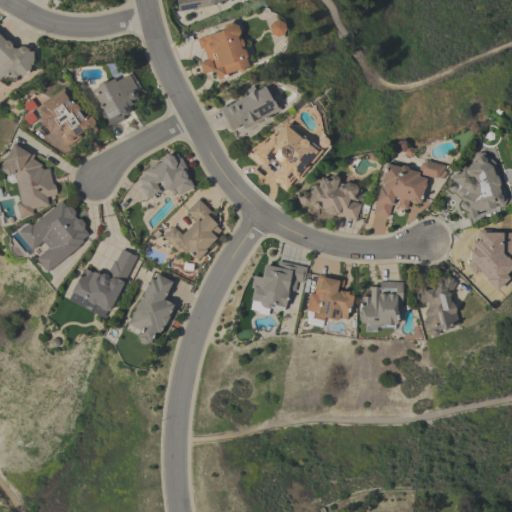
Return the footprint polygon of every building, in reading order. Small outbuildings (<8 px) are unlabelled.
[(177,11),(174,0),(223,0),(224,2),(177,11)] [(284,29),(281,35),(275,37),(270,34),(267,28),(270,22),(277,19),(282,22),(284,29)] [(221,30),(223,24),(229,22),(235,25),(239,32),(236,37),(236,38),(238,38),(240,39),(242,44),(241,47),(239,47),(240,49),(240,48),(243,49),(245,56),(244,58),(247,66),(242,67),(243,70),(238,72),(237,69),(229,72),(230,75),(218,79),(217,77),(216,77),(213,69),(215,69),(211,59),(210,60),(213,70),(202,74),(198,62),(206,59),(202,47),(199,48),(196,39),(221,30)] [(0,32),(11,43),(10,44),(11,46),(12,48),(17,48),(18,46),(24,46),(26,48),(27,48),(27,51),(32,51),(32,61),(32,65),(29,65),(29,71),(26,75),(16,75),(14,77),(15,80),(14,82),(9,82),(8,80),(7,75),(5,76),(1,76),(0,77),(0,32)] [(107,81),(112,78),(114,82),(127,74),(137,92),(135,94),(135,97),(134,98),(132,99),(130,99),(128,98),(130,104),(126,106),(127,108),(127,112),(126,113),(124,115),(121,115),(123,119),(111,125),(111,124),(106,127),(99,113),(102,111),(91,89),(96,87),(97,83),(102,80),(107,81)] [(243,129),(240,123),(236,125),(237,127),(229,131),(217,108),(223,105),(224,106),(245,95),(245,94),(246,94),(244,90),(252,85),(255,91),(266,85),(279,109),(243,129)] [(37,110),(39,108),(41,102),(62,88),(73,104),(75,104),(78,109),(78,111),(82,117),(84,116),(90,117),(93,121),(93,127),(88,131),(82,130),(76,134),(78,138),(66,147),(58,135),(55,137),(50,131),(48,132),(44,126),(43,126),(37,118),(39,117),(37,114),(37,110)] [(285,164),(281,163),(277,162),(275,160),(273,157),(272,154),(269,157),(270,158),(266,162),(266,161),(262,166),(249,155),(262,139),(264,142),(271,134),(273,136),(283,124),(286,127),(289,127),(300,136),(302,136),(316,148),(317,147),(321,150),(297,180),(294,178),(285,189),(273,178),(276,174),(275,172),(278,168),(280,169),(285,164)] [(9,183),(8,182),(7,182),(7,181),(5,181),(4,176),(6,175),(3,172),(0,168),(0,163),(14,142),(33,155),(31,158),(41,164),(39,167),(42,169),(48,168),(51,183),(52,183),(52,184),(54,184),(56,193),(54,193),(55,195),(46,197),(47,205),(31,209),(32,214),(19,217),(16,204),(19,203),(15,181),(9,183)] [(170,155),(176,153),(178,159),(180,158),(186,169),(184,170),(193,187),(177,195),(173,187),(167,190),(166,189),(164,189),(161,189),(160,186),(158,187),(160,191),(145,199),(139,186),(140,185),(137,179),(144,175),(142,170),(150,167),(149,165),(155,162),(156,163),(161,161),(162,157),(167,154),(170,155)] [(505,199),(501,206),(496,207),(495,205),(493,206),(492,207),(492,208),(485,210),(485,209),(480,211),(479,210),(474,212),(476,216),(465,219),(463,210),(459,208),(458,205),(460,201),(459,198),(453,192),(449,192),(446,189),(446,184),(450,179),(449,178),(461,164),(465,168),(470,161),(470,158),(475,153),(482,153),(493,162),(505,199)] [(444,165),(436,178),(421,175),(417,169),(419,163),(425,160),(444,165)] [(407,169),(417,172),(417,176),(425,178),(423,183),(424,184),(423,188),(422,188),(418,203),(416,202),(414,203),(408,202),(408,200),(407,200),(405,209),(395,206),(397,197),(396,197),(396,199),(393,198),(392,204),(390,204),(387,217),(371,213),(375,200),(378,187),(381,188),(382,184),(379,184),(384,163),(398,167),(401,165),(405,166),(407,169)] [(353,183),(356,188),(359,189),(356,201),(350,199),(349,202),(350,203),(350,201),(359,204),(355,220),(334,214),(334,215),(322,212),(323,209),(318,208),(316,209),(311,208),(310,205),(306,204),(303,205),(298,203),(296,199),(297,193),(302,191),(309,193),(312,184),(316,186),(319,176),(326,179),(327,176),(330,174),(335,176),(337,179),(336,183),(339,184),(340,183),(343,184),(347,182),(353,183)] [(215,216),(212,219),(217,224),(215,226),(220,230),(214,236),(215,238),(204,249),(205,250),(196,260),(187,251),(184,254),(179,248),(176,251),(161,236),(172,226),(180,234),(194,220),(186,211),(197,199),(215,216)] [(83,223),(83,229),(87,234),(82,239),(82,243),(78,246),(46,272),(35,258),(47,248),(42,241),(31,249),(17,231),(25,224),(31,225),(61,201),(66,207),(70,207),(74,211),(73,217),(75,219),(80,219),(83,223)] [(105,274),(113,260),(114,261),(120,249),(135,257),(108,310),(106,310),(102,317),(90,311),(94,304),(92,304),(87,302),(86,300),(83,307),(68,299),(71,292),(70,292),(76,279),(77,280),(83,268),(91,272),(92,271),(98,275),(103,273),(105,274)] [(306,267),(302,283),(295,281),(293,291),(287,290),(283,308),(282,307),(282,310),(270,308),(271,304),(270,304),(270,306),(266,309),(261,308),(260,306),(258,302),(249,300),(252,288),(249,288),(252,275),(260,277),(263,264),(275,267),(277,261),(306,267)] [(138,342),(136,337),(135,337),(138,329),(126,324),(134,308),(133,307),(135,303),(137,302),(149,278),(152,279),(155,272),(173,281),(163,300),(172,305),(167,316),(168,316),(163,326),(162,325),(158,334),(154,332),(148,343),(147,342),(142,344),(138,342)] [(320,327),(305,323),(307,313),(312,314),(312,312),(304,310),(308,293),(313,294),(317,274),(343,280),(341,287),(336,286),(335,292),(337,292),(338,290),(346,292),(346,294),(352,295),(349,309),(347,309),(345,319),(337,318),(335,320),(323,318),(322,316),(321,320),(320,327)] [(431,336),(428,335),(427,331),(428,329),(421,326),(426,316),(422,314),(426,306),(425,301),(417,304),(414,292),(415,291),(414,287),(421,286),(421,287),(423,286),(424,290),(432,288),(432,287),(434,287),(433,283),(435,281),(437,280),(441,274),(445,276),(446,275),(452,279),(451,280),(455,282),(449,293),(447,296),(449,301),(450,301),(452,305),(453,304),(454,311),(458,324),(437,330),(438,332),(435,335),(431,336)] [(392,327),(375,327),(375,331),(363,331),(363,323),(359,323),(359,308),(359,297),(360,298),(361,296),(369,296),(369,290),(367,290),(367,287),(378,287),(378,281),(401,282),(401,302),(399,302),(399,313),(396,313),(396,324),(392,324),(392,327)]
